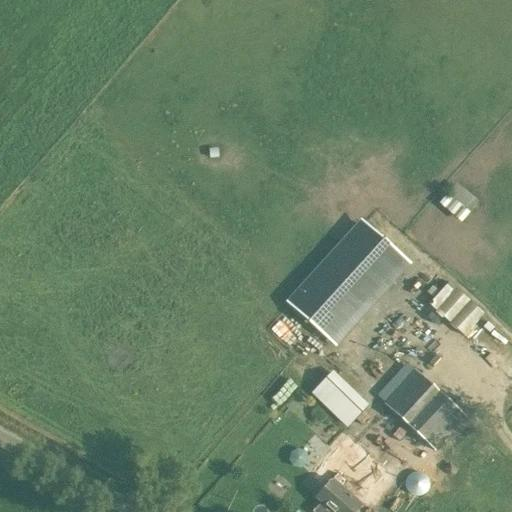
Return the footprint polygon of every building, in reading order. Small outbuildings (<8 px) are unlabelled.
[(453,182),(436,202),(458,221),(475,201),(453,182)] [(405,260),(365,222),(290,301),(326,335),(361,297),(366,301),(405,260)] [(461,335),(481,313),(445,280),(424,302),(461,335)] [(343,426),(365,403),(328,368),(306,391),(343,426)] [(435,452),(466,419),(414,370),(385,402),(435,452)] [(354,511),(362,504),(360,502),(387,471),(347,436),(314,474),(316,475),(312,479),(323,488),(315,497),(331,511),(354,511)]
